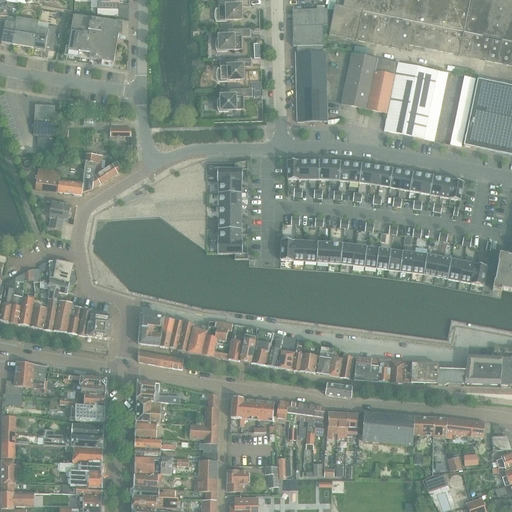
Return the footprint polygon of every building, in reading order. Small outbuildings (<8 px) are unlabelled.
[(97,10),(97,16),(103,17),(118,17),(118,10),(118,3),(123,4),(122,0),(100,0),(101,2),(97,2),(97,10)] [(215,20),(216,23),(226,22),(226,21),(241,20),(241,11),(239,11),(239,8),(249,7),(248,0),(233,0),(218,1),(218,10),(216,10),(215,12),(215,14),(215,18),(215,20)] [(329,34),(378,44),(386,0),(344,0),(343,8),(335,6),(329,34)] [(386,0),(378,44),(402,50),(403,43),(399,43),(401,34),(400,34),(402,27),(403,27),(408,0),(386,0)] [(402,50),(408,51),(409,45),(455,55),(459,56),(459,55),(472,58),(475,42),(463,39),(470,0),(408,0),(403,27),(402,27),(400,34),(401,34),(399,43),(403,43),(402,50)] [(472,58),(480,60),(480,57),(484,37),(483,37),(491,0),(470,0),(463,39),(475,42),(472,58)] [(511,2),(511,1),(507,0),(491,0),(483,37),(484,37),(480,57),(486,58),(485,61),(499,64),(511,2)] [(511,2),(499,64),(511,66),(511,2)] [(297,47),(323,47),(324,47),(323,27),(328,27),(328,10),(293,11),(293,47),(297,47)] [(122,24),(73,16),(67,51),(90,55),(90,60),(114,64),(118,36),(122,36),(122,24)] [(2,45),(12,46),(16,25),(6,23),(6,20),(0,18),(0,39),(2,40),(2,45)] [(17,19),(16,25),(12,46),(34,50),(38,28),(39,22),(17,19)] [(48,30),(38,28),(34,50),(45,52),(46,47),(52,48),(56,28),(48,27),(48,30)] [(216,50),(217,53),(226,52),(226,51),(242,50),(241,41),(240,41),(240,38),(250,37),(250,29),(219,30),(219,40),(217,40),(216,42),(216,44),(216,48),(216,50)] [(298,123),(327,122),(328,122),(326,52),(323,52),(323,50),(297,50),(297,53),(296,53),(298,123)] [(397,63),(352,54),(341,105),(386,115),(397,63)] [(217,80),(218,83),(227,82),(227,81),(243,80),(242,71),(241,71),(241,68),(251,67),(251,59),(226,60),(220,60),(220,69),(218,70),(217,72),(216,74),(217,78),(217,80)] [(384,132),(423,140),(424,134),(425,129),(426,123),(428,117),(429,112),(430,106),(431,100),(432,95),(434,89),(435,83),(436,77),(437,72),(398,64),(384,132)] [(448,66),(446,71),(461,74),(471,76),(474,77),(475,72),(448,66)] [(511,87),(477,80),(463,147),(474,149),(475,145),(511,152),(511,87)] [(218,110),(219,113),(228,112),(228,111),(244,110),(243,101),(242,101),(242,98),(252,97),(251,89),(221,90),(221,99),(218,100),(218,102),(217,104),(217,108),(218,110)] [(34,123),(33,136),(38,136),(37,144),(53,145),(54,137),(54,124),(55,107),(45,106),(45,107),(35,106),(34,123)] [(110,138),(130,137),(130,129),(110,129),(110,138)] [(85,162),(83,184),(82,193),(93,190),(93,189),(98,186),(99,186),(121,172),(122,171),(117,163),(100,174),(102,156),(86,154),(85,162)] [(234,170),(228,170),(217,170),(217,182),(241,182),(241,183),(242,183),(242,171),(248,171),(248,162),(234,164),(234,170)] [(287,181),(288,181),(298,181),(298,162),(287,162),(287,181)] [(308,162),(298,162),(298,181),(308,181),(308,162)] [(308,181),(318,181),(319,162),(308,162),(308,181)] [(330,163),(319,162),(318,181),(329,182),(330,163)] [(329,182),(339,182),(340,182),(341,163),(330,163),(329,182)] [(351,165),(341,163),(340,182),(339,182),(349,183),(351,165)] [(349,183),(358,184),(359,185),(361,166),(351,165),(349,183)] [(372,167),(361,166),(359,185),(369,186),(372,167)] [(382,169),(372,167),(369,186),(379,188),(382,169)] [(38,169),(36,190),(82,196),(82,193),(83,184),(60,181),(61,172),(38,169)] [(393,171),(382,169),(379,188),(390,189),(393,171)] [(403,173),(393,171),(390,189),(399,191),(403,173)] [(413,175),(403,173),(399,191),(409,193),(413,175)] [(423,176),(413,175),(409,193),(419,195),(423,176)] [(433,178),(423,176),(419,195),(429,197),(433,178)] [(443,180),(433,178),(429,197),(440,198),(443,180)] [(453,182),(443,180),(440,198),(450,200),(453,182)] [(247,194),(247,189),(241,188),(241,183),(241,182),(217,182),(217,183),(218,183),(218,194),(247,194)] [(463,183),(453,182),(450,200),(460,202),(463,183)] [(218,194),(218,206),(241,206),(241,200),(247,200),(247,194),(218,194)] [(68,221),(70,206),(53,203),(50,218),(51,218),(49,228),(62,230),(64,220),(68,221)] [(241,212),(247,212),(247,206),(241,206),(218,206),(218,218),(241,218),(241,212)] [(247,230),(247,225),(241,225),(241,218),(218,218),(218,230),(247,230)] [(241,236),(247,236),(247,230),(218,230),(218,242),(241,242),(241,236)] [(293,262),(294,242),(281,241),(280,262),(293,262)] [(234,261),(247,261),(247,254),(242,254),(242,242),(241,242),(218,242),(217,242),(217,255),(234,255),(234,261)] [(305,263),(306,243),(294,242),(293,262),(305,263)] [(317,264),(318,244),(306,243),(305,263),(317,264)] [(329,265),(330,245),(318,244),(317,264),(329,265)] [(341,266),(343,246),(341,246),(330,245),(329,265),(339,266),(341,266)] [(346,245),(346,246),(343,246),(341,266),(352,267),(355,246),(346,245)] [(363,248),(363,247),(355,246),(352,267),(364,269),(367,249),(363,248)] [(376,270),(379,250),(367,249),(364,269),(376,270)] [(388,272),(390,252),(379,250),(376,270),(388,272)] [(395,252),(390,252),(388,272),(400,274),(402,253),(395,252)] [(410,255),(411,254),(402,253),(400,274),(412,275),(414,255),(410,255)] [(511,257),(508,257),(508,256),(499,254),(498,263),(495,282),(494,282),(492,291),(501,292),(502,290),(511,292),(511,257)] [(423,277),(426,257),(414,255),(412,275),(421,276),(423,277)] [(435,279),(439,258),(426,257),(423,277),(435,279)] [(447,281),(451,260),(450,260),(439,258),(435,279),(447,281)] [(459,283),(463,263),(451,260),(447,281),(459,283)] [(50,279),(51,279),(51,280),(70,284),(75,285),(76,280),(74,265),(57,261),(50,262),(51,271),(50,271),(50,279)] [(39,267),(40,270),(40,272),(50,271),(51,271),(50,262),(49,262),(39,267)] [(463,263),(459,283),(471,285),(475,265),(463,263)] [(475,265),(471,285),(483,288),(487,267),(475,265)] [(34,282),(33,270),(25,274),(24,281),(34,282)] [(51,279),(50,279),(50,271),(40,272),(40,274),(41,282),(45,283),(45,284),(50,285),(51,280),(51,279)] [(24,283),(24,281),(25,274),(16,278),(15,283),(24,283)] [(3,303),(0,319),(0,321),(8,323),(14,296),(15,289),(15,283),(16,278),(6,284),(5,288),(9,289),(6,304),(3,303)] [(49,300),(56,302),(59,293),(67,295),(70,284),(51,280),(50,285),(45,284),(45,283),(41,282),(41,283),(40,283),(40,288),(50,290),(48,300),(49,300)] [(23,297),(23,295),(23,291),(20,291),(20,294),(19,297),(14,296),(8,323),(18,325),(23,298),(23,297)] [(30,327),(34,306),(35,297),(28,296),(28,299),(23,298),(18,325),(30,327)] [(56,332),(62,302),(60,302),(56,302),(49,300),(47,309),(43,330),(56,332)] [(68,335),(73,304),(62,302),(56,332),(68,335)] [(73,304),(68,335),(79,336),(83,309),(75,307),(73,304)] [(43,330),(47,309),(34,306),(30,327),(43,330)] [(83,309),(79,336),(87,338),(92,311),(83,309)] [(87,338),(110,341),(112,320),(103,318),(104,313),(92,311),(87,338)] [(162,335),(164,319),(141,316),(139,345),(159,347),(162,335)] [(171,338),(175,321),(164,319),(162,335),(159,347),(159,348),(169,349),(171,338)] [(177,350),(182,323),(175,321),(171,338),(169,349),(177,350)] [(214,358),(214,352),(216,341),(217,339),(216,338),(217,332),(215,331),(216,329),(214,329),(215,323),(209,322),(208,328),(204,356),(214,358)] [(189,354),(194,325),(182,323),(177,350),(177,351),(187,353),(189,354)] [(217,339),(216,341),(226,342),(228,331),(232,332),(232,326),(215,323),(214,329),(216,329),(215,331),(217,332),(216,338),(217,339)] [(194,325),(189,354),(204,356),(208,328),(194,325)] [(240,363),(246,328),(234,326),(229,355),(228,361),(240,363)] [(246,328),(240,363),(251,364),(255,342),(256,329),(246,328)] [(255,342),(251,364),(265,367),(274,334),(265,332),(256,329),(255,342)] [(275,368),(283,336),(277,335),(274,334),(265,367),(266,367),(275,368)] [(283,336),(275,368),(284,370),(292,371),(295,354),(296,346),(298,340),(292,338),(283,336)] [(329,376),(333,350),(321,347),(317,374),(329,376)] [(494,358),(484,358),(468,357),(467,371),(450,371),(439,370),(438,386),(445,386),(451,381),(455,381),(460,384),(511,386),(511,349),(494,348),(494,358)] [(339,378),(341,360),(337,359),(337,357),(339,356),(339,352),(333,350),(329,376),(339,378)] [(182,369),(184,361),(184,360),(139,352),(138,363),(182,370),(182,369)] [(214,352),(214,358),(228,361),(229,355),(214,352)] [(300,372),(302,355),(295,354),(292,371),(300,372)] [(302,355),(300,372),(315,374),(317,357),(302,355)] [(341,360),(339,378),(350,380),(354,358),(343,356),(343,361),(341,360)] [(378,382),(379,365),(374,365),(373,368),(371,368),(372,360),(356,359),(354,381),(378,382)] [(390,383),(391,362),(379,361),(379,365),(378,382),(390,383)] [(404,363),(403,383),(438,384),(438,366),(404,361),(404,363)] [(403,383),(404,363),(391,362),(390,383),(403,384),(403,383)] [(33,388),(35,366),(17,363),(14,386),(22,387),(33,388)] [(35,366),(33,388),(47,390),(47,384),(47,382),(45,382),(47,368),(35,366)] [(80,386),(105,389),(106,379),(81,378),(81,377),(69,376),(68,380),(72,380),(72,381),(81,381),(80,386)] [(137,402),(161,403),(179,405),(180,398),(168,396),(168,397),(159,396),(159,393),(159,384),(138,381),(137,402)] [(105,389),(80,386),(77,386),(77,384),(73,384),(72,392),(76,392),(82,393),(82,394),(105,396),(105,389)] [(352,388),(328,384),(327,384),(326,391),(326,396),(351,399),(352,388)] [(22,387),(14,386),(6,385),(6,396),(22,397),(22,387)] [(76,392),(75,400),(79,400),(79,403),(85,404),(85,407),(104,408),(105,396),(82,394),(82,393),(76,392)] [(208,395),(208,408),(218,408),(218,398),(217,396),(208,395)] [(22,397),(6,396),(5,406),(21,407),(22,397)] [(230,419),(233,419),(240,420),(239,427),(244,427),(244,420),(241,419),(243,401),(244,399),(233,398),(230,419)] [(75,421),(103,423),(104,408),(85,407),(85,404),(79,403),(79,400),(75,400),(60,399),(60,405),(76,406),(75,421)] [(241,419),(244,420),(252,420),(254,402),(252,401),(251,400),(248,400),(247,401),(243,401),(241,419)] [(252,420),(262,421),(264,403),(263,402),(261,401),(259,401),(257,402),(254,402),(252,420)] [(161,403),(137,402),(136,422),(159,423),(160,423),(161,403)] [(272,422),(274,404),(273,404),(272,402),(269,402),(267,403),(264,403),(262,421),(264,424),(268,424),(270,422),(272,422)] [(277,412),(277,419),(277,421),(286,422),(288,404),(279,402),(277,412)] [(288,404),(286,422),(290,423),(289,429),(288,429),(288,441),(297,441),(297,426),(295,426),(295,421),(297,405),(288,404)] [(297,405),(295,421),(304,422),(306,406),(297,405)] [(315,407),(306,406),(304,422),(308,423),(305,445),(313,446),(314,436),(315,436),(315,434),(314,434),(314,429),(313,429),(315,407)] [(322,425),(324,410),(324,408),(315,407),(313,429),(314,429),(314,434),(315,434),(315,436),(323,437),(323,430),(322,430),(323,425),(322,425)] [(205,408),(205,427),(218,427),(218,408),(208,408),(205,408)] [(413,447),(413,436),(414,418),(364,413),(362,442),(413,447)] [(337,434),(339,414),(328,414),(327,436),(333,437),(333,434),(337,434)] [(339,414),(337,434),(338,434),(337,440),(340,440),(340,438),(347,438),(347,437),(348,415),(339,414)] [(348,415),(347,437),(352,437),(352,435),(357,435),(358,415),(348,415)] [(2,433),(15,433),(16,417),(3,417),(2,433)] [(413,436),(433,437),(434,419),(414,418),(413,436)] [(447,419),(434,419),(433,437),(433,438),(446,439),(447,419)] [(483,440),(485,424),(447,419),(446,439),(452,439),(452,436),(483,440)] [(136,440),(156,440),(157,425),(159,425),(159,423),(136,422),(136,440)] [(72,435),(103,438),(103,427),(72,425),(72,435)] [(204,439),(204,443),(217,444),(218,427),(205,427),(191,426),(190,439),(204,439)] [(103,438),(72,435),(71,436),(54,435),(54,431),(44,430),(43,446),(66,447),(71,448),(71,449),(103,450),(103,438)] [(15,433),(2,433),(2,449),(15,449),(15,433)] [(493,451),(511,451),(507,437),(492,438),(493,451)] [(156,440),(136,440),(135,449),(161,450),(174,451),(175,446),(163,445),(163,446),(161,446),(161,441),(156,440)] [(203,450),(203,452),(217,452),(217,444),(204,443),(204,444),(199,444),(199,450),(203,450)] [(71,448),(66,447),(65,452),(71,452),(71,454),(73,454),(73,465),(88,465),(88,463),(102,463),(103,450),(71,449),(71,448)] [(15,449),(2,449),(2,461),(2,464),(14,465),(14,459),(15,459),(15,449)] [(161,450),(135,449),(135,458),(160,459),(161,450)] [(203,452),(203,462),(217,462),(217,452),(203,452)] [(511,453),(502,457),(496,462),(498,469),(499,469),(499,470),(506,469),(511,467),(511,453)] [(478,455),(464,456),(465,467),(479,466),(478,455)] [(161,476),(171,476),(171,464),(177,464),(177,467),(188,468),(189,461),(160,459),(135,458),(134,474),(161,476)] [(462,471),(459,458),(448,461),(451,473),(462,471)] [(200,461),(199,478),(199,479),(216,479),(217,462),(203,462),(200,461)] [(88,465),(73,465),(60,464),(60,472),(71,472),(70,486),(88,488),(88,489),(101,490),(102,463),(88,463),(88,465)] [(14,465),(2,464),(1,480),(16,481),(16,465),(14,465)] [(313,477),(322,477),(322,465),(313,465),(313,473),(313,477)] [(336,465),(335,477),(343,478),(343,465),(336,465)] [(277,467),(265,467),(265,477),(268,477),(269,490),(277,489),(277,498),(282,497),(282,480),(278,480),(277,467)] [(505,487),(511,484),(511,469),(505,472),(507,477),(502,479),(505,487)] [(334,470),(324,470),(324,478),(334,479),(334,470)] [(227,492),(240,492),(240,485),(247,485),(247,473),(240,473),(240,472),(233,472),(232,472),(227,472),(227,492)] [(161,476),(134,474),(134,489),(165,491),(166,485),(161,485),(161,476)] [(443,476),(434,479),(438,490),(447,487),(443,476)] [(194,492),(206,493),(216,493),(216,479),(199,479),(199,478),(195,478),(194,492)] [(16,481),(1,480),(1,493),(13,493),(13,484),(16,484),(16,481)] [(88,488),(70,486),(63,486),(62,495),(80,496),(101,496),(101,490),(88,489),(88,488)] [(505,487),(495,491),(497,497),(507,494),(505,487)] [(165,491),(134,489),(133,498),(175,499),(175,491),(165,491)] [(1,496),(1,511),(5,511),(25,511),(26,511),(14,511),(14,507),(33,507),(33,497),(33,494),(13,493),(1,493),(1,495),(1,496)] [(82,511),(100,511),(101,496),(80,496),(79,506),(82,506),(82,511)] [(175,499),(133,498),(133,511),(156,511),(156,509),(178,509),(178,500),(175,499)] [(258,511),(258,499),(238,500),(239,508),(229,508),(229,511),(258,511)] [(201,511),(215,511),(216,501),(206,500),(202,500),(201,511)] [(485,511),(482,500),(467,505),(469,511),(485,511)]
